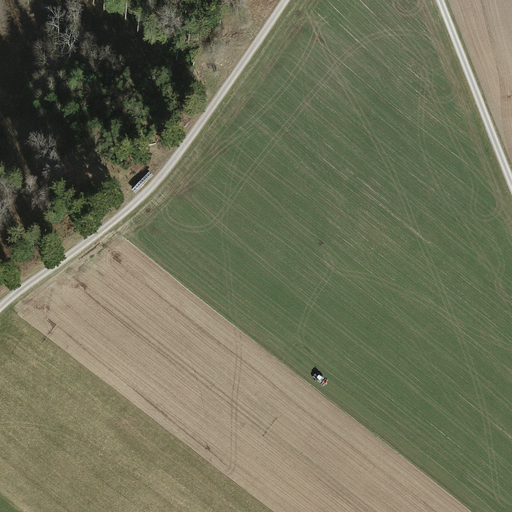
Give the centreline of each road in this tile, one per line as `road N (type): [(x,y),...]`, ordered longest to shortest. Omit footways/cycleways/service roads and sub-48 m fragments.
road 1 (track): [(0,306),(136,201),(180,155),(288,0)]
road 2 (track): [(440,0),(511,181)]
